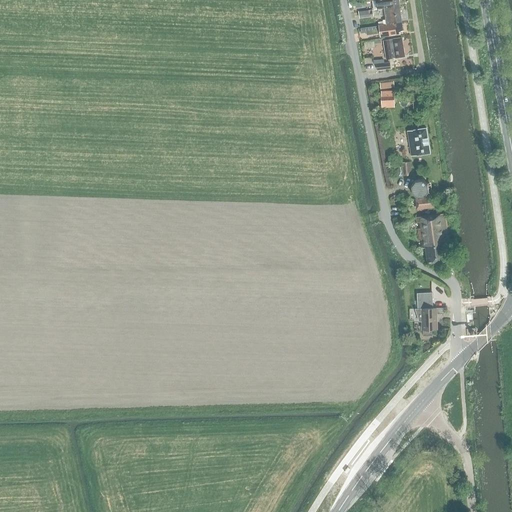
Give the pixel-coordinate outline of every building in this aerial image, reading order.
[(381,9),(384,8),(399,6),(398,0),(378,0),(375,0),(375,1),(376,9),(381,9)] [(384,8),(386,25),(401,23),(399,6),(384,8)] [(362,18),(375,15),(374,8),(360,11),(362,18)] [(402,31),(401,23),(386,25),(360,29),(361,33),(366,33),(366,35),(379,34),(380,37),(400,34),(399,32),(402,31)] [(404,38),(409,54),(414,53),(410,36),(404,38)] [(404,57),(401,38),(383,41),(386,60),(404,57)] [(394,91),(381,91),(382,107),(394,107),(394,91)] [(430,153),(426,128),(407,131),(411,156),(430,153)] [(411,175),(410,162),(402,162),(402,176),(411,175)] [(427,184),(422,180),(415,181),(411,186),(412,194),(418,198),(421,197),(425,197),(428,191),(427,184)] [(435,208),(433,197),(415,199),(416,210),(435,208)] [(449,240),(445,213),(416,217),(417,223),(419,223),(420,229),(417,229),(419,240),(422,240),(423,248),(425,248),(427,263),(434,262),(435,266),(447,265),(446,260),(445,245),(447,245),(447,241),(449,240)] [(432,308),(432,300),(417,300),(418,309),(422,308),(422,330),(430,330),(432,330),(431,329),(436,329),(436,314),(446,314),(445,308),(432,308)]
